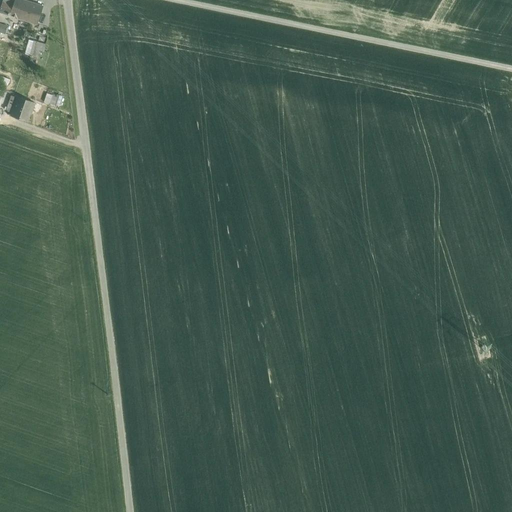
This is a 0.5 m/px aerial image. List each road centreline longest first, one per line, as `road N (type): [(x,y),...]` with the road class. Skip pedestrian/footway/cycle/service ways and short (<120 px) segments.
road 1 (unclassified): [(131,511),(66,0)]
road 2 (unclassified): [(176,0),(511,68)]
